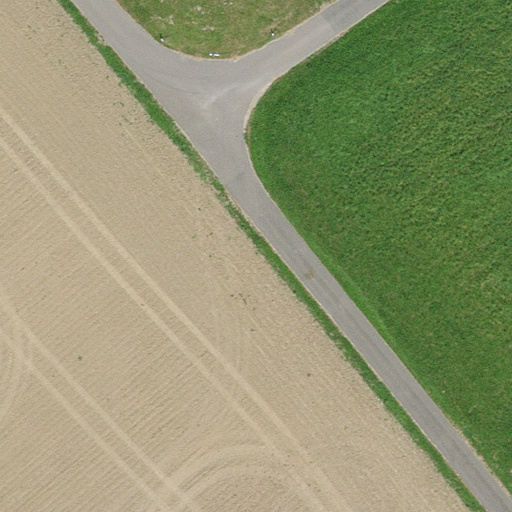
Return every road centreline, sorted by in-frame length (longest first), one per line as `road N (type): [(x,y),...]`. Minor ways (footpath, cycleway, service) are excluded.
road 1 (unclassified): [(511,468),(211,97)]
road 2 (unclassified): [(354,0),(211,97)]
road 3 (unclassified): [(211,97),(96,0)]
